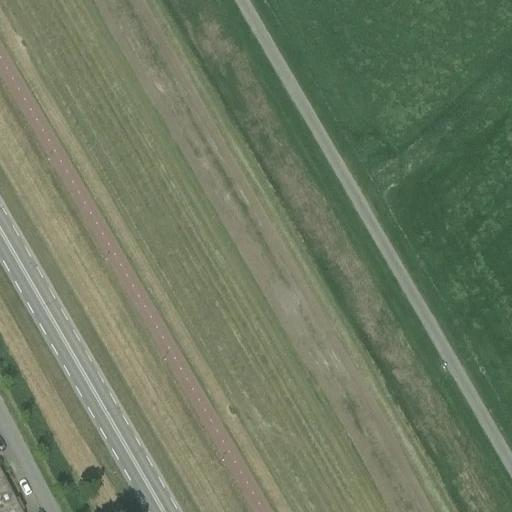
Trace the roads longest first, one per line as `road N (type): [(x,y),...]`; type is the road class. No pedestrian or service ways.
road 1 (unclassified): [(511,468),(240,0)]
road 2 (secondary): [(167,511),(0,221)]
